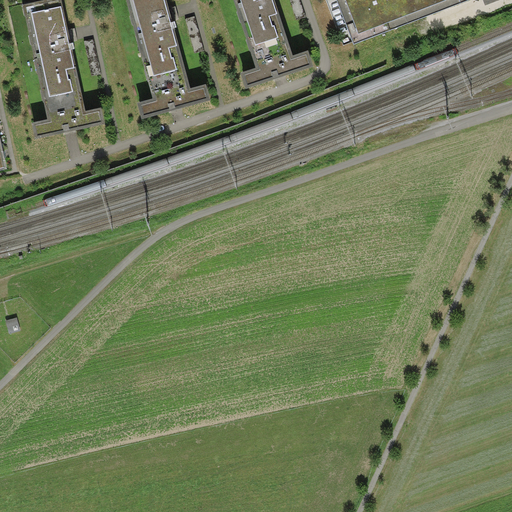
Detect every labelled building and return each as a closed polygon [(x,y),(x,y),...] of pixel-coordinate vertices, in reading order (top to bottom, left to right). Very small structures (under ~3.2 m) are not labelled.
[(62,0),(43,0),(23,4),(48,119),(32,122),(35,138),(71,131),(106,123),(102,107),(86,110),(69,32),(62,0)] [(167,0),(126,0),(153,98),(138,102),(142,118),(178,109),(211,100),(206,84),(191,88),(170,11),(167,0)] [(233,0),(256,68),(241,73),(246,88),(282,77),(314,66),(308,50),(293,55),(274,0),(233,0)] [(337,0),(354,44),(470,0),(337,0)] [(9,334),(21,331),(17,317),(9,320),(5,320),(9,334)]
